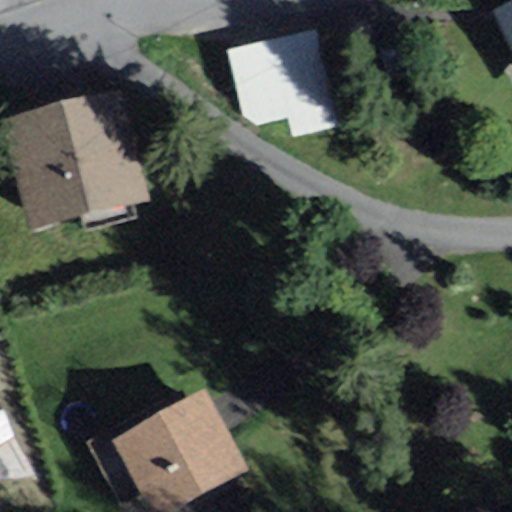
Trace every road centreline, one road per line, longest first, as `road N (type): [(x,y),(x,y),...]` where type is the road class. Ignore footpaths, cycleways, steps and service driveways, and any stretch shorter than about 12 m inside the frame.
road 1 (residential): [(511,232),(424,230),(376,219),(321,192),(129,63),(93,21)]
road 2 (residential): [(238,0),(93,21)]
